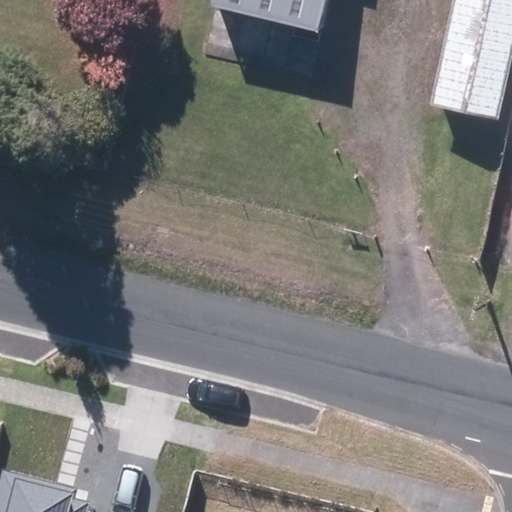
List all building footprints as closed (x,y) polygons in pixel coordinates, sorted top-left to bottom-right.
[(233,0),(231,9),(338,31),(344,0),(233,0)] [(511,0),(467,0),(445,109),(511,122),(511,0)] [(212,42),(282,58),(288,29),(218,13),(212,42)] [(511,227),(503,269),(511,271),(511,227)] [(91,511),(97,488),(81,484),(83,472),(9,454),(0,492),(0,511),(91,511)]
